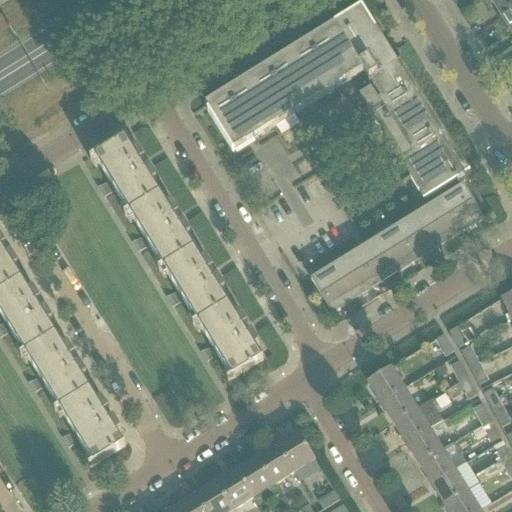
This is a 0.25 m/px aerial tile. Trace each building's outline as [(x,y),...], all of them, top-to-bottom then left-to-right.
[(511,0),(490,0),(502,19),(511,12),(511,0)] [(371,36),(376,33),(362,11),(204,109),(233,154),(363,73),(373,88),(360,97),(423,201),(463,176),(469,186),(470,185),(464,175),(469,172),(401,61),(395,65),(389,55),(385,58),(371,36)] [(511,12),(502,19),(511,34),(511,12)] [(115,192),(130,215),(160,197),(145,174),(149,171),(144,162),(140,165),(125,141),(95,159),(110,183),(104,187),(109,196),(115,192)] [(463,187),(441,200),(462,234),(484,221),(463,187)] [(150,247),(164,270),(194,252),(180,229),(184,226),(178,217),(174,220),(160,197),(130,215),(144,238),(138,242),(143,251),(150,247)] [(441,200),(419,214),(440,248),(462,234),(441,200)] [(419,214),(398,227),(419,261),(440,248),(419,214)] [(398,227),(376,241),(397,274),(419,261),(398,227)] [(376,241),(355,254),(375,288),(397,274),(376,241)] [(0,296),(22,283),(8,260),(12,257),(6,248),(2,250),(0,247),(0,296)] [(184,302),(198,325),(228,307),(214,284),(218,281),(213,272),(208,275),(194,252),(164,270),(179,294),(173,297),(178,306),(184,302)] [(355,254),(333,268),(354,301),(375,288),(355,254)] [(354,301),(333,268),(311,281),(332,314),(354,301)] [(11,334),(25,357),(56,337),(42,314),(46,312),(40,303),(36,305),(22,283),(0,296),(0,316),(5,325),(0,327),(0,330),(4,338),(11,334)] [(511,296),(502,301),(511,322),(511,296)] [(228,307),(198,325),(212,348),(206,352),(212,361),(218,357),(233,381),(263,363),(248,339),(252,336),(246,327),(242,329),(228,307)] [(456,330),(449,334),(459,350),(467,345),(457,329),(456,330)] [(45,389),(59,412),(90,392),(76,370),(80,367),(74,358),(70,360),(56,337),(25,357),(39,380),(33,383),(39,393),(45,389)] [(435,342),(446,359),(454,353),(444,337),(435,342)] [(469,349),(460,354),(469,370),(470,370),(478,365),(469,349)] [(450,369),(459,385),(468,380),(459,364),(450,369)] [(470,370),(469,370),(479,388),(488,383),(478,365),(470,370)] [(367,385),(380,406),(403,391),(390,370),(367,385)] [(468,380),(459,385),(468,402),(477,398),(468,380)] [(458,386),(447,392),(452,400),(462,393),(458,386)] [(380,406),(393,426),(416,412),(403,391),(380,406)] [(90,392),(59,412),(73,435),(67,439),(73,448),(79,444),(94,468),(125,448),(110,424),(114,422),(109,413),(104,415),(90,392)] [(492,392),(483,396),(492,413),(501,408),(492,392)] [(451,404),(445,395),(435,401),(441,410),(451,404)] [(416,412),(393,426),(406,446),(429,432),(442,424),(429,403),(416,412)] [(473,412),(481,427),(490,423),(482,407),(473,412)] [(501,408),(492,413),(502,431),(511,426),(501,408)] [(490,423),(481,427),(486,436),(491,445),(500,440),(490,423)] [(486,436),(481,427),(471,433),(476,441),(486,436)] [(406,446),(418,467),(441,453),(429,432),(406,446)] [(297,435),(277,447),(294,475),(314,462),(297,435)] [(441,453),(418,467),(431,487),(454,473),(466,465),(454,445),(441,453)] [(277,447),(256,460),(273,488),(294,475),(277,447)] [(500,463),(504,470),(511,465),(511,463),(504,450),(495,454),(500,463)] [(256,460),(236,473),(253,500),(273,488),(256,460)] [(474,478),(479,486),(504,470),(500,463),(474,478)] [(454,473),(431,487),(444,507),(467,493),(479,486),(474,478),(466,465),(454,473)] [(236,473),(215,485),(231,511),(234,511),(253,500),(236,473)] [(231,511),(215,485),(195,498),(203,511),(231,511)] [(467,493),(478,511),(481,511),(492,506),(479,486),(467,493)] [(317,503),(322,511),(324,511),(339,502),(333,493),(317,503)] [(444,507),(446,511),(478,511),(467,493),(444,507)] [(203,511),(195,498),(175,511),(203,511)]
